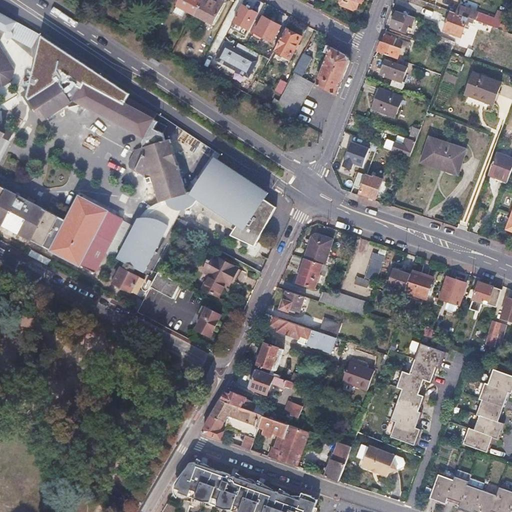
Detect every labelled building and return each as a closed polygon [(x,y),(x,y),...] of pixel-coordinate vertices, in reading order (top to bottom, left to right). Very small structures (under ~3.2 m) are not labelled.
[(202,0),(180,0),(174,12),(182,17),(186,9),(195,14),(202,0)] [(225,1),(222,0),(202,0),(195,14),(213,23),(225,1)] [(257,13),(242,5),(229,29),(244,38),(257,13)] [(489,16),(459,5),(456,13),(474,19),(486,24),(489,16)] [(414,17),(396,11),(390,27),(405,32),(408,23),(412,24),(414,17)] [(456,13),(450,11),(443,30),(461,37),(463,31),(466,32),(467,29),(464,27),(467,21),(473,23),(474,19),(456,13)] [(10,18),(4,14),(0,21),(0,29),(4,32),(10,18)] [(281,26),(263,16),(255,32),(273,42),(281,26)] [(501,21),(489,16),(486,24),(498,28),(501,21)] [(0,84),(3,85),(13,80),(14,70),(0,46),(0,39),(4,32),(0,29),(0,84)] [(302,37),(286,29),(274,51),(290,59),(302,37)] [(395,38),(383,34),(376,52),(397,59),(399,52),(403,53),(404,50),(392,46),(395,38)] [(87,82),(127,103),(131,94),(45,37),(30,97),(32,101),(60,82),(63,84),(72,80),(83,86),(85,88),(87,82)] [(454,43),(439,38),(436,47),(449,51),(450,52),(454,43)] [(321,63),(324,64),(316,85),(336,96),(349,61),(348,59),(348,57),(330,47),(327,56),(323,54),(321,59),(322,59),(321,63)] [(312,57),(303,53),(293,72),(302,77),(312,57)] [(406,68),(385,60),(380,74),(401,82),(406,68)] [(293,72),(287,83),(281,94),(302,105),(313,83),(302,77),(293,72)] [(501,84),(472,73),(464,94),(482,101),(483,99),(493,103),(501,84)] [(287,83),(279,78),(273,89),(281,94),(287,83)] [(72,80),(62,85),(74,103),(72,104),(72,107),(80,106),(81,104),(75,100),(83,86),(72,80)] [(60,82),(32,101),(46,122),(72,104),(74,103),(62,85),(60,82)] [(81,104),(148,139),(158,120),(127,103),(87,82),(85,88),(83,86),(75,100),(81,104)] [(403,98),(379,89),(372,109),(395,117),(403,98)] [(273,99),(270,106),(294,119),(302,105),(281,94),(277,101),(273,99)] [(0,111),(0,116),(8,121),(10,117),(0,111)] [(162,202),(190,194),(174,139),(168,141),(166,134),(157,129),(161,122),(158,120),(148,139),(145,142),(146,147),(145,148),(147,152),(138,169),(138,172),(148,177),(150,183),(156,182),(162,202)] [(419,130),(414,128),(411,137),(416,139),(419,130)] [(201,142),(181,129),(175,139),(195,153),(201,142)] [(408,139),(398,135),(392,151),(403,155),(409,157),(416,139),(411,137),(410,136),(408,139)] [(466,150),(429,137),(420,161),(457,174),(466,150)] [(352,170),(353,165),(363,168),(369,147),(349,142),(342,167),(352,170)] [(409,157),(403,155),(398,169),(404,172),(409,157)] [(511,163),(494,157),(486,179),(494,182),(494,180),(507,185),(511,169),(511,163)] [(190,194),(169,201),(171,205),(175,208),(184,211),(194,208),(201,200),(240,226),(233,235),(255,248),(276,209),(265,201),(269,194),(219,160),(217,159),(195,192),(193,195),(190,194)] [(373,178),(358,172),(353,186),(361,189),(360,192),(375,198),(382,180),(374,176),(373,178)] [(494,180),(494,182),(493,185),(505,189),(507,185),(494,180)] [(0,223),(56,252),(94,272),(104,253),(121,220),(122,218),(84,197),(73,219),(60,212),(58,216),(0,185),(0,223)] [(131,232),(118,257),(117,257),(117,258),(126,262),(135,267),(144,272),(167,227),(150,219),(150,217),(150,215),(150,213),(147,212),(145,211),(144,211),(142,212),(140,214),(138,217),(137,220),(136,223),(137,225),(137,226),(134,232),(131,231),(131,232)] [(148,211),(147,211),(145,211),(147,212),(150,213),(150,215),(150,217),(150,219),(167,227),(169,223),(166,220),(163,218),(160,216),(156,214),(150,212),(148,211)] [(125,222),(121,220),(104,253),(109,256),(116,243),(114,243),(125,222)] [(130,224),(125,222),(114,243),(116,243),(109,256),(112,258),(130,224)] [(317,234),(312,236),(305,258),(324,265),(333,240),(317,234)] [(365,277),(375,280),(383,255),(373,252),(365,277)] [(206,266),(212,270),(203,287),(219,296),(228,278),(232,280),(239,268),(213,254),(206,266)] [(324,265),(305,258),(296,282),(314,288),(320,269),(325,271),(327,266),(324,265)] [(123,268),(121,267),(113,283),(131,292),(131,291),(136,294),(144,279),(132,273),(135,267),(126,262),(123,268)] [(410,276),(393,270),(389,285),(405,290),(410,276)] [(159,271),(158,271),(150,286),(173,297),(180,283),(159,271)] [(411,273),(410,276),(405,290),(405,292),(425,299),(432,278),(412,271),(411,273)] [(466,283),(447,276),(440,298),(458,304),(466,283)] [(369,282),(356,278),(354,283),(367,288),(369,282)] [(501,290),(478,282),(472,300),(482,303),(483,299),(488,301),(486,305),(496,308),(501,290)] [(305,296),(286,290),(281,308),(289,310),(289,308),(299,312),(305,296)] [(337,296),(323,291),(320,302),(334,306),(337,296)] [(338,293),(337,296),(334,306),(363,317),(368,304),(338,293)] [(511,299),(507,298),(502,313),(511,316),(511,299)] [(202,310),(205,311),(196,328),(210,336),(214,327),(221,315),(204,306),(202,310)] [(271,324),(279,326),(278,330),(299,337),(298,341),(306,344),(311,328),(274,316),(271,324)] [(340,324),(324,318),(319,331),(321,332),(336,337),(340,324)] [(500,323),(492,321),(485,345),(493,347),(500,323)] [(319,331),(311,328),(306,344),(315,348),(321,332),(319,331)] [(336,337),(321,332),(315,348),(316,348),(330,353),(336,337)] [(261,355),(258,354),(255,361),(258,362),(256,368),(270,374),(272,368),(277,369),(284,349),(265,342),(261,355)] [(445,353),(420,343),(414,358),(437,366),(440,367),(445,353)] [(437,366),(414,358),(408,374),(424,380),(431,382),(437,366)] [(374,370),(349,361),(342,381),(366,390),(374,370)] [(270,374),(256,368),(249,387),(260,391),(260,392),(267,395),(272,383),(284,387),(284,385),(292,388),(293,386),(296,387),(297,384),(270,374)] [(511,391),(511,377),(492,370),(486,386),(508,393),(511,394),(511,391)] [(408,374),(401,372),(396,386),(402,388),(418,394),(424,380),(408,374)] [(486,386),(483,384),(477,399),(481,400),(503,408),(508,393),(486,386)] [(418,394),(402,388),(396,404),(418,412),(424,396),(418,394)] [(225,392),(221,400),(253,411),(257,402),(238,395),(238,394),(232,392),(231,394),(225,392)] [(253,411),(221,400),(206,423),(220,429),(224,421),(241,426),(243,427),(245,422),(258,426),(262,414),(253,411)] [(503,408),(481,400),(475,415),(478,416),(498,423),(503,408)] [(294,407),(283,403),(280,411),(292,415),(294,407)] [(418,412),(396,404),(391,418),(397,420),(416,427),(421,413),(418,412)] [(277,433),(284,435),(279,448),(273,445),(269,456),(297,466),(304,446),(310,431),(262,414),(258,426),(259,426),(277,433)] [(498,423),(478,416),(473,431),(492,438),(498,440),(503,425),(498,423)] [(416,427),(397,420),(391,436),(415,445),(421,429),(416,427)] [(243,427),(241,426),(239,432),(247,435),(255,438),(259,426),(258,426),(245,422),(243,427)] [(206,423),(203,429),(204,433),(220,439),(222,435),(224,430),(220,429),(206,423)] [(165,427),(160,425),(156,431),(162,434),(165,427)] [(473,431),(467,429),(462,444),(487,453),(492,438),(473,431)] [(324,436),(310,431),(304,446),(318,452),(324,436)] [(284,435),(277,433),(273,445),(279,448),(284,435)] [(222,435),(220,439),(243,447),(244,443),(222,435)] [(255,438),(247,435),(244,443),(243,447),(251,450),(255,438)] [(333,439),(325,437),(322,445),(328,447),(329,444),(331,445),(333,439)] [(346,444),(352,446),(355,440),(348,438),(346,444)] [(332,459),(331,458),(324,476),(339,481),(352,446),(346,444),(338,441),(332,459)] [(368,451),(371,453),(393,461),(395,455),(370,445),(368,451)] [(371,453),(368,451),(362,466),(365,467),(371,453)] [(393,461),(371,453),(365,467),(388,476),(389,473),(397,469),(393,461)] [(189,463),(172,492),(227,511),(306,511),(312,499),(305,495),(302,502),(294,499),(274,492),(245,482),(216,472),(189,463)] [(453,480),(438,474),(428,499),(444,505),(445,502),(453,480)] [(454,476),(453,480),(445,502),(458,507),(467,485),(468,481),(454,476)] [(473,511),(481,490),(467,485),(458,507),(457,510),(463,511),(473,511)] [(511,491),(499,487),(496,495),(490,511),(492,511),(506,511),(511,497),(511,491)] [(496,495),(481,490),(473,511),(489,511),(490,511),(496,495)] [(305,494),(297,491),(294,499),(302,502),(305,495),(305,494)]
